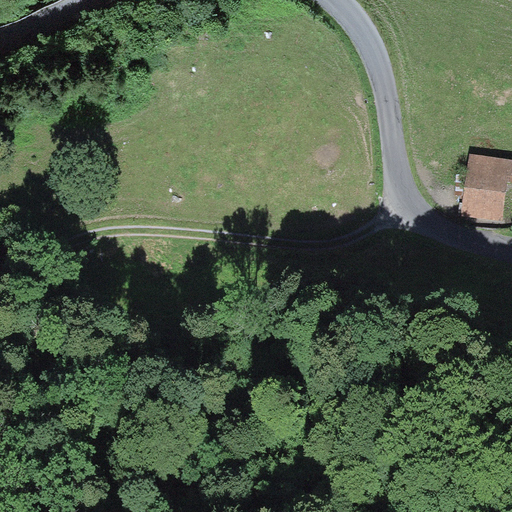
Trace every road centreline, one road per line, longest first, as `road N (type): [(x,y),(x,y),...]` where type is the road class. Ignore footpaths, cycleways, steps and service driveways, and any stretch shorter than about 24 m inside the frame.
road 1 (track): [(406,201),(321,247),(101,230),(0,278)]
road 2 (unclassified): [(332,0),(361,32),(406,201),(438,228),(511,250)]
